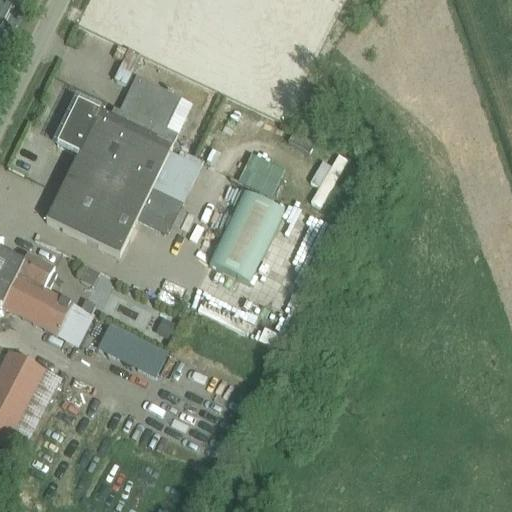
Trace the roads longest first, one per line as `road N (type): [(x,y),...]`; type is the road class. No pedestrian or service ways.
road 1 (unknown): [(0,209),(165,301)]
road 2 (unclassified): [(0,137),(69,0)]
